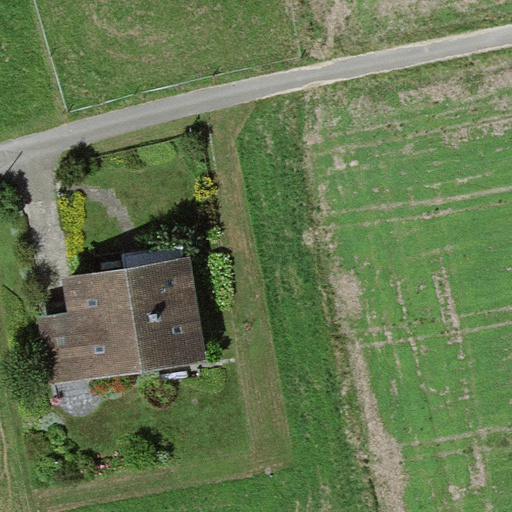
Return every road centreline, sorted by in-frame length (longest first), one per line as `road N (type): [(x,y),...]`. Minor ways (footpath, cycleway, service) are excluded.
road 1 (unclassified): [(202,100),(511,35)]
road 2 (residential): [(0,156),(202,100)]
